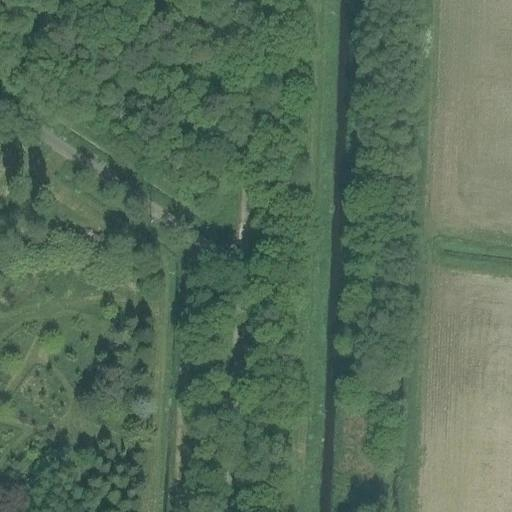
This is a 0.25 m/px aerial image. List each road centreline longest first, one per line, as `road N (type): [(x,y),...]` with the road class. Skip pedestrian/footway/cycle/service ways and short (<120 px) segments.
road 1 (unclassified): [(238,264),(0,103)]
road 2 (unclassified): [(251,0),(238,264)]
road 3 (unclassified): [(238,264),(225,511)]
